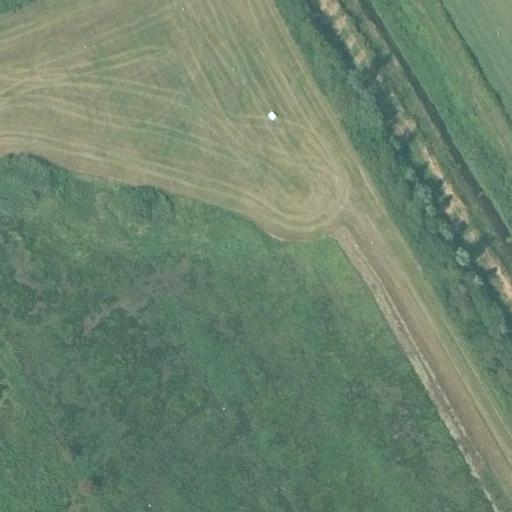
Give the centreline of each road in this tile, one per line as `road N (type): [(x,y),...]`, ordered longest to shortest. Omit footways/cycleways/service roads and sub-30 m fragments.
road 1 (track): [(511,315),(316,0)]
road 2 (track): [(511,153),(421,0)]
